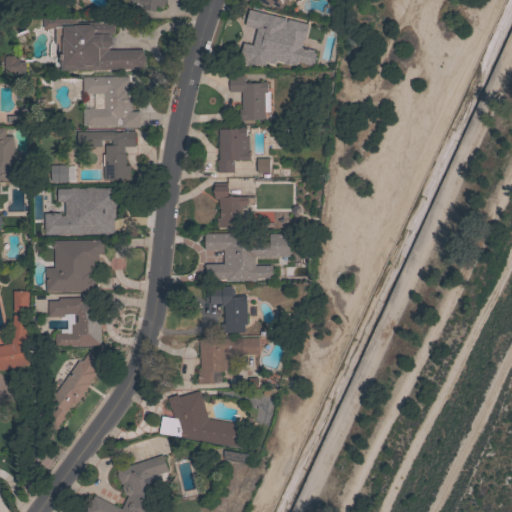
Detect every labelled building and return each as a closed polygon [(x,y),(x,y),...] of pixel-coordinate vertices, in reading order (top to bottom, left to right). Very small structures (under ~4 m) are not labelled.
[(164,0),(164,3),(162,2),(161,7),(155,6),(154,12),(141,8),(142,3),(128,0),(164,0)] [(286,0),(285,3),(284,3),(280,9),(271,4),(269,7),(257,0),(286,0)] [(270,66),(266,65),(266,66),(250,62),(255,41),(260,42),(262,37),(256,35),(258,29),(243,25),(244,16),(246,8),(262,12),(263,9),(282,14),(282,16),(298,20),(293,37),(278,34),(270,66)] [(143,49),(143,55),(145,55),(145,63),(143,63),(143,68),(63,70),(63,63),(58,63),(58,60),(57,60),(56,44),(54,44),(54,28),(42,28),(42,17),(56,17),(56,18),(76,18),(76,22),(109,22),(114,25),(114,32),(110,35),(112,37),(112,44),(108,47),(108,50),(143,49)] [(312,67),(316,53),(298,49),(295,63),(312,67)] [(4,56),(6,56),(6,55),(12,55),(12,56),(14,56),(14,58),(19,58),(19,62),(25,62),(25,73),(4,73),(4,56)] [(269,112),(264,112),(264,119),(243,120),(243,121),(238,121),(238,109),(241,109),(241,91),(228,92),(228,75),(242,75),(242,82),(266,82),(266,91),(269,91),(269,112)] [(128,76),(128,86),(131,86),(131,111),(139,111),(139,127),(121,127),(120,118),(116,118),(116,125),(84,125),(84,108),(94,108),(94,93),(82,93),(82,76),(128,76)] [(18,115),(18,107),(27,107),(27,123),(6,123),(6,115),(18,115)] [(0,127),(4,127),(5,136),(12,135),(13,156),(16,155),(17,178),(0,178),(0,127)] [(218,129),(239,128),(245,127),(245,137),(248,137),(248,150),(249,150),(250,161),(240,161),(240,160),(238,160),(237,161),(234,161),(233,160),(233,172),(217,172),(217,160),(218,160),(218,129)] [(100,131),(100,146),(77,146),(76,131),(100,131)] [(102,154),(113,153),(112,131),(134,131),(134,146),(123,146),(123,153),(125,153),(125,165),(130,165),(130,179),(103,180),(102,154)] [(268,158),(268,172),(256,172),(256,158),(268,158)] [(50,165),(67,165),(68,181),(51,182),(50,165)] [(247,204),(243,204),(243,208),(241,208),(241,227),(216,227),(216,218),(219,217),(219,208),(218,208),(218,199),(213,199),(213,183),(227,183),(227,185),(228,185),(228,197),(247,196),(247,204)] [(110,189),(111,227),(91,228),(91,216),(93,216),(93,202),(88,202),(88,189),(110,189)] [(78,237),(57,237),(57,221),(78,221),(78,237)] [(254,257),(254,266),(271,265),(271,278),(256,278),(256,280),(225,281),(225,278),(205,279),(204,264),(222,263),(222,249),(204,249),(204,234),(242,233),(242,242),(268,242),(268,233),(288,233),(289,256),(254,257)] [(45,266),(55,266),(55,240),(101,240),(101,241),(102,241),(103,252),(101,252),(101,253),(97,253),(98,260),(92,260),(93,267),(94,267),(94,276),(96,276),(96,291),(69,291),(69,292),(61,292),(61,291),(45,292),(45,266)] [(246,324),(243,324),(244,332),(220,332),(220,330),(221,330),(221,326),(220,326),(220,323),(224,323),(223,306),(221,306),(221,303),(209,304),(209,293),(221,293),(221,286),(231,286),(231,290),(233,289),(234,295),(245,295),(246,324)] [(12,291),(27,290),(27,311),(13,312),(12,291)] [(54,333),(70,333),(70,322),(77,322),(77,314),(65,314),(65,316),(47,317),(47,301),(58,301),(58,298),(84,297),(84,300),(91,300),(91,310),(100,310),(100,345),(54,345),(54,333)] [(0,345),(10,343),(12,315),(27,316),(25,352),(28,364),(0,370),(0,345)] [(258,338),(258,354),(226,355),(226,370),(223,370),(223,371),(212,371),(212,382),(213,382),(213,383),(197,383),(197,370),(200,370),(199,357),(199,339),(220,339),(220,338),(258,338)] [(75,404),(72,402),(63,416),(65,418),(56,430),(46,423),(61,401),(53,396),(84,351),(100,362),(93,371),(96,373),(89,383),(90,383),(75,404)] [(158,433),(161,416),(173,418),(167,397),(177,394),(178,397),(199,390),(207,418),(244,425),(241,447),(158,433)] [(246,463),(222,459),(223,450),(247,454),(246,463)] [(158,511),(85,511),(87,509),(86,509),(90,499),(91,500),(93,495),(121,509),(127,495),(124,494),(121,487),(123,483),(121,484),(120,481),(119,481),(116,474),(117,473),(116,469),(162,454),(168,471),(153,476),(161,507),(158,511)]
